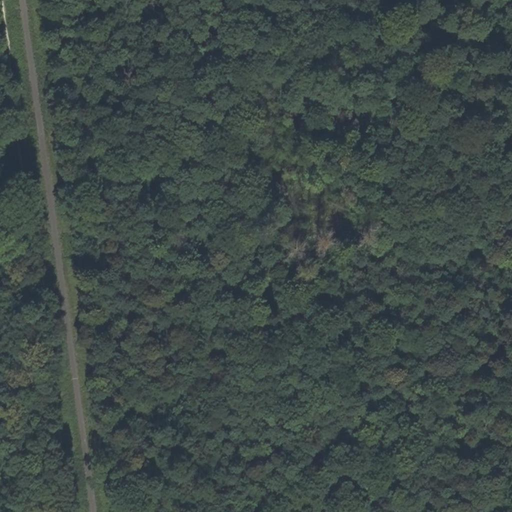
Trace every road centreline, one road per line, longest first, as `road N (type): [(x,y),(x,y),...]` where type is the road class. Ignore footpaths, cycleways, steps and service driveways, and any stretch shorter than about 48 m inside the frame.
road 1 (track): [(93,511),(23,0)]
road 2 (unknown): [(69,511),(3,0)]
road 3 (unknown): [(511,108),(422,0)]
